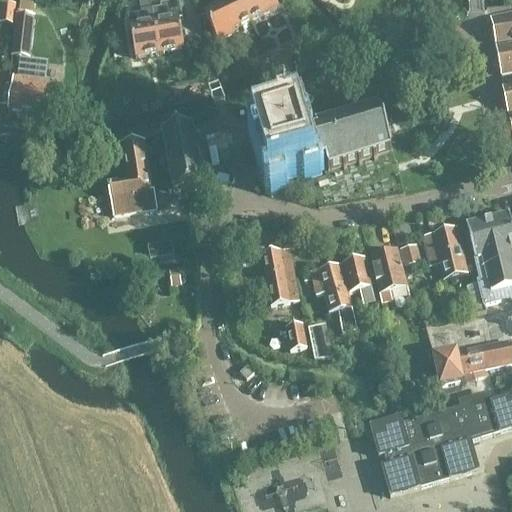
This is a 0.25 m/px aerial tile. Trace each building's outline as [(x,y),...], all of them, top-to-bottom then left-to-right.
[(159,56),(152,12),(149,0),(139,0),(142,15),(127,18),(134,61),(159,56)] [(231,32),(278,10),(273,0),(239,0),(204,16),(206,21),(200,24),(206,36),(212,33),(217,44),(233,36),(231,32)] [(161,11),(152,12),(159,56),(184,52),(178,22),(182,22),(179,4),(161,7),(161,11)] [(0,25),(14,27),(16,7),(1,5),(0,14),(0,25)] [(511,43),(511,15),(490,20),(495,47),(511,43)] [(28,62),(34,20),(17,17),(12,59),(28,62)] [(511,76),(511,46),(495,50),(501,79),(511,76)] [(46,118),(51,85),(13,79),(8,112),(46,118)] [(511,114),(511,87),(502,90),(508,116),(511,114)] [(392,153),(388,141),(392,140),(391,137),(387,138),(386,136),(394,134),(391,125),(384,127),(383,125),(387,124),(386,120),(382,121),(379,109),(362,114),(361,111),(358,112),(359,115),(347,119),(346,115),(343,116),(344,120),(332,124),(331,120),(327,121),(328,125),(314,129),(316,137),(306,140),(305,135),(300,136),(299,132),(288,135),(286,140),(267,146),(266,142),(260,143),(262,148),(257,149),(259,155),(263,153),(271,181),(267,183),(268,188),(273,186),(274,191),(280,189),(279,185),(306,177),(308,181),(313,179),(312,175),(316,174),(314,168),(325,165),(328,173),(342,169),(343,172),(346,171),(345,167),(357,164),(358,168),(362,167),(360,163),(372,159),(373,163),(377,162),(376,158),(392,153)] [(202,189),(196,154),(191,129),(162,135),(173,195),(202,189)] [(152,195),(144,145),(121,147),(126,182),(107,186),(113,220),(156,212),(154,195),(152,195)] [(511,252),(511,228),(509,217),(466,228),(479,284),(483,283),(481,274),(487,272),(483,259),(510,253),(511,252)] [(468,278),(456,232),(423,240),(429,267),(438,265),(443,284),(468,278)] [(416,247),(399,251),(404,272),(422,267),(416,247)] [(299,305),(289,253),(261,258),(271,310),(299,305)] [(407,290),(398,253),(370,260),(381,306),(392,303),(390,294),(407,290)] [(511,291),(511,259),(510,253),(483,259),(487,272),(481,274),(483,283),(479,284),(477,285),(480,297),(469,300),(473,316),(484,314),(483,310),(500,306),(498,295),(511,291)] [(375,305),(364,262),(342,267),(349,296),(360,293),(363,308),(375,305)] [(352,310),(341,268),(318,274),(319,279),(312,281),(317,300),(324,297),(329,317),(339,315),(342,336),(357,332),(352,310)] [(180,288),(177,272),(169,273),(172,289),(180,288)] [(306,352),(302,328),(285,331),(290,355),(306,352)] [(332,362),(325,328),(308,331),(315,363),(332,362)] [(460,377),(511,366),(511,351),(510,345),(434,361),(440,390),(462,385),(460,377)] [(254,376),(247,369),(239,376),(246,383),(254,376)] [(414,398),(410,375),(398,377),(403,400),(414,398)] [(400,394),(397,379),(384,382),(387,397),(400,394)] [(479,474),(471,445),(511,432),(511,399),(483,407),(480,398),(458,404),(460,410),(402,427),(400,420),(369,429),(378,460),(383,459),(386,468),(381,470),(390,500),(479,474)]
